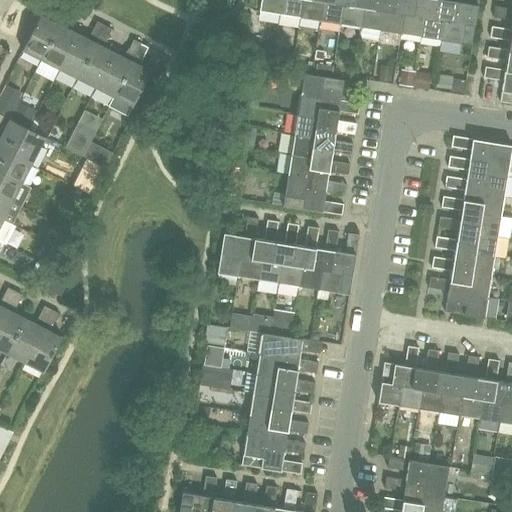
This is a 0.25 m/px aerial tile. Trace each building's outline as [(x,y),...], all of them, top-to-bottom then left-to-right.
[(260,0),(259,9),(259,10),(280,14),(281,0),(260,0)] [(281,0),(280,14),(300,17),(302,0),(281,0)] [(333,0),(302,0),(300,17),(320,20),(323,0),(333,2),(333,0)] [(354,0),(333,0),(333,2),(323,0),(320,20),(340,23),(343,3),(353,5),(354,0)] [(374,0),(354,0),(353,5),(343,3),(340,23),(360,27),(363,7),(373,8),(374,0)] [(395,0),(374,0),(373,8),(363,7),(360,27),(380,30),(383,10),(394,12),(395,0)] [(415,0),(395,0),(394,12),(383,10),(380,30),(400,33),(403,13),(413,15),(415,0)] [(436,0),(415,0),(413,15),(403,13),(400,33),(420,36),(423,16),(434,18),(436,0)] [(457,1),(458,1),(458,0),(436,0),(434,18),(423,16),(420,36),(440,40),(444,20),(454,21),(457,1)] [(471,45),(478,0),(467,0),(467,3),(458,1),(457,1),(454,21),(444,20),(440,40),(471,45)] [(53,16),(60,20),(67,6),(59,3),(53,16)] [(74,10),(67,6),(60,20),(67,23),(74,10)] [(511,9),(495,6),(493,17),(511,20),(510,30),(511,30),(511,9)] [(40,59),(58,24),(60,20),(53,16),(47,18),(39,14),(21,50),(22,50),(40,59)] [(89,35),(96,38),(103,25),(96,21),(89,35)] [(58,69),(76,33),(58,24),(40,59),(58,69)] [(110,29),(103,25),(96,38),(103,42),(110,29)] [(511,30),(510,30),(492,27),(490,37),(509,40),(507,49),(507,50),(511,51),(511,30)] [(76,78),(94,42),(76,33),(58,69),(76,78)] [(95,87),(112,51),(103,47),(103,42),(96,38),(94,42),(76,78),(95,87)] [(125,53),(133,57),(139,43),(132,40),(125,53)] [(275,43),(262,41),(260,53),(273,55),(275,43)] [(139,43),(133,57),(140,61),(147,47),(139,43)] [(511,51),(507,50),(507,49),(488,46),(487,57),(506,60),(504,70),(511,71),(511,51)] [(286,48),(276,47),(275,55),(289,57),(290,51),(286,50),(286,48)] [(322,60),(323,52),(315,50),(314,58),(322,60)] [(113,96),(131,61),(133,57),(125,53),(122,56),(112,51),(95,87),(113,96)] [(128,113),(150,70),(140,65),(140,61),(133,57),(131,61),(113,96),(113,97),(109,104),(128,113)] [(331,74),(332,65),(315,63),(314,72),(331,74)] [(394,68),(381,66),(380,81),(393,83),(394,68)] [(511,103),(511,71),(504,70),(485,67),(483,78),(502,81),(499,101),(511,103)] [(413,87),(415,71),(402,69),(400,85),(413,87)] [(361,75),(358,71),(353,70),(351,79),(360,80),(361,75)] [(340,100),(343,80),(303,73),(299,94),(320,97),(318,107),(338,110),(338,111),(357,114),(359,103),(340,100)] [(451,82),(452,75),(436,74),(436,80),(435,86),(450,88),(451,82)] [(337,120),(338,111),(338,110),(318,107),(320,97),(299,94),(296,114),(317,117),(315,127),(335,130),(335,131),(354,134),(356,123),(337,120)] [(15,106),(0,97),(0,113),(9,118),(15,106)] [(19,105),(11,120),(27,128),(35,113),(19,105)] [(334,141),(335,131),(335,130),(315,127),(317,117),(296,114),(293,134),(313,138),(312,147),(332,151),(351,154),(352,144),(334,141)] [(11,120),(8,118),(0,133),(0,137),(16,146),(12,155),(30,164),(44,137),(27,128),(11,120)] [(83,155),(94,133),(93,133),(95,129),(77,120),(65,146),(83,155)] [(252,148),(256,129),(240,126),(237,145),(252,148)] [(330,161),(332,151),(312,147),(313,138),(293,134),(290,154),(310,158),(309,168),(329,171),(329,172),(347,175),(349,164),(330,161)] [(507,176),(511,145),(453,135),(451,146),(470,149),(468,158),(468,159),(488,162),(487,172),(507,176)] [(21,183),(30,164),(12,155),(16,146),(0,137),(0,160),(7,164),(3,173),(21,183)] [(105,168),(112,153),(102,148),(95,162),(101,166),(105,168)] [(327,181),(329,172),(329,171),(309,168),(310,158),(290,154),(287,175),(307,178),(305,188),(325,191),(325,192),(344,195),(346,184),(327,181)] [(504,196),(507,176),(487,172),(488,162),(468,159),(468,158),(450,155),(448,167),(467,170),(465,178),(465,179),(485,182),(483,192),(504,196)] [(21,183),(3,173),(7,164),(0,160),(0,194),(12,201),(21,183)] [(239,167),(234,166),(222,165),(217,192),(230,194),(235,194),(239,167)] [(324,201),(325,192),(325,191),(305,188),(307,178),(287,175),(283,194),(273,192),(271,204),(282,205),(341,215),(343,204),(324,201)] [(465,179),(465,178),(446,175),(444,186),(463,189),(462,199),(482,203),(480,213),(500,216),(504,196),(483,192),(485,182),(465,179)] [(12,201),(0,194),(0,217),(2,219),(12,201)] [(462,199),(443,196),(441,206),(460,210),(459,219),(459,220),(479,223),(477,233),(497,236),(500,216),(480,213),(482,203),(462,199)] [(254,237),(257,218),(247,216),(243,235),(223,232),(217,273),(237,276),(240,255),(250,257),(254,237)] [(494,256),(497,236),(477,233),(479,223),(459,220),(459,219),(440,216),(438,227),(457,230),(455,239),(455,240),(475,243),(474,253),(494,256)] [(0,217),(0,241),(4,244),(14,225),(2,219),(0,217)] [(274,240),(275,240),(278,221),(266,220),(263,239),(254,237),(250,257),(240,255),(237,276),(257,279),(261,259),(271,260),(274,240)] [(294,244),(295,244),(298,225),(287,223),(284,242),(275,240),(274,240),(271,260),(261,259),(257,279),(278,282),(281,262),(291,264),(294,244)] [(314,247),(317,228),(307,226),(304,245),(295,244),(294,244),(291,264),(281,262),(278,282),(298,286),(301,265),(311,267),(314,247)] [(335,250),(338,231),(327,229),(324,248),(314,247),(311,267),(301,265),(298,286),(318,289),(321,269),(331,270),(335,250)] [(349,294),(358,234),(348,233),(344,252),(335,250),(331,270),(321,269),(318,289),(317,298),(326,300),(328,290),(349,294)] [(455,240),(455,239),(436,236),(435,247),(454,250),(452,259),(452,260),(472,263),(470,273),(491,276),(494,256),(474,253),(475,243),(455,240)] [(487,296),(491,276),(470,273),(472,263),(452,260),(452,259),(433,256),(431,267),(450,271),(449,279),(449,280),(469,283),(467,293),(487,296)] [(60,294),(69,276),(54,268),(44,287),(60,294)] [(484,317),(487,296),(467,293),(469,283),(449,280),(449,279),(430,276),(428,287),(447,290),(444,311),(484,317)] [(0,299),(7,303),(14,290),(7,287),(0,299)] [(14,290),(7,303),(14,307),(21,294),(14,290)] [(36,318),(43,322),(50,309),(43,305),(36,318)] [(0,350),(5,353),(23,317),(5,307),(0,316),(0,350)] [(50,309),(43,322),(51,326),(57,312),(50,309)] [(249,330),(252,316),(245,315),(242,329),(249,330)] [(23,362),(41,326),(23,317),(5,353),(23,362)] [(291,322),(273,319),(271,331),(289,334),(291,322)] [(226,326),(207,323),(204,344),(223,347),(226,326)] [(42,372),(60,335),(41,326),(23,362),(42,372)] [(299,359),(302,338),(262,332),(258,352),(279,355),(277,365),(297,368),(297,369),(316,373),(318,362),(299,359)] [(220,367),(223,347),(207,344),(204,364),(220,367)] [(414,366),(415,366),(418,347),(407,345),(404,364),(383,361),(377,401),(398,405),(401,384),(411,386),(414,366)] [(434,369),(435,369),(438,350),(427,349),(424,368),(415,366),(414,366),(411,386),(401,384),(398,405),(418,408),(421,387),(431,389),(434,369)] [(296,379),(297,369),(297,368),(277,365),(279,355),(258,352),(255,373),(275,376),(274,386),(294,389),(313,392),(315,382),(296,379)] [(454,372),(455,373),(458,353),(447,352),(444,371),(435,369),(434,369),(431,389),(421,387),(418,408),(438,411),(442,391),(451,392),(454,372)] [(475,376),(478,357),(468,355),(465,374),(455,373),(454,372),(451,392),(442,391),(438,411),(458,414),(461,394),(472,395),(475,376)] [(495,379),(496,379),(499,360),(488,358),(485,377),(475,376),(472,395),(461,394),(458,414),(479,417),(482,397),(492,399),(495,379)] [(511,399),(511,361),(508,361),(504,380),(496,379),(495,379),(492,399),(482,397),(479,417),(499,421),(502,400),(511,402),(511,399)] [(229,389),(232,369),(220,367),(204,364),(200,384),(229,389)] [(292,399),(294,389),(274,386),(275,376),(255,373),(252,392),(272,396),(271,406),(291,409),(291,410),(310,413),(311,402),(292,399)] [(289,419),(291,410),(291,409),(271,406),(272,396),(252,392),(249,413),(269,416),(267,426),(288,430),(287,430),(306,433),(308,422),(289,419)] [(511,399),(511,402),(502,400),(499,421),(511,422),(511,399)] [(286,439),(287,430),(288,430),(267,426),(269,416),(249,413),(245,433),(266,436),(264,446),(284,449),(284,450),(303,453),(305,442),(286,439)] [(283,459),(284,450),(284,449),(264,446),(266,436),(245,433),(240,464),(300,474),(302,462),(283,459)] [(430,445),(414,442),(411,458),(428,460),(430,445)] [(408,458),(410,447),(398,446),(397,456),(408,458)] [(509,474),(511,458),(493,455),(493,456),(490,472),(509,474)] [(443,496),(448,465),(389,456),(387,467),(406,470),(405,479),(405,480),(425,483),(423,493),(443,496)] [(210,511),(213,496),(213,497),(216,477),(205,475),(202,495),(181,492),(178,511),(210,511)] [(405,480),(405,479),(385,476),(384,487),(403,490),(402,499),(401,500),(421,503),(419,511),(440,511),(443,496),(423,493),(425,483),(405,480)] [(230,511),(233,500),(236,481),(225,479),(222,498),(213,497),(213,496),(210,511),(230,511)] [(251,511),(253,503),(254,503),(257,484),(245,482),(242,501),(233,500),(230,511),(251,511)] [(271,511),(273,506),(276,487),(266,485),(263,504),(254,503),(253,503),(251,511),(271,511)] [(292,511),(293,509),(294,509),(297,490),(286,489),(283,507),(273,506),(271,511),(292,511)] [(314,511),(317,493),(306,492),(303,511),(294,509),(293,509),(292,511),(314,511)] [(401,500),(402,499),(382,496),(380,508),(399,511),(419,511),(421,503),(401,500)]
